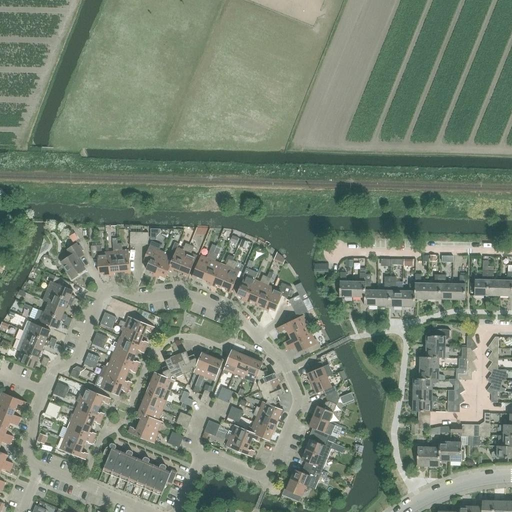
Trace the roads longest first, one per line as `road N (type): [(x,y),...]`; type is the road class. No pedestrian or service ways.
road 1 (residential): [(267,359),(250,326),(223,308),(183,294),(135,301),(111,291),(76,360),(54,371),(24,446),(38,465)]
road 2 (residential): [(201,459),(268,481),(297,398),(290,373),(267,359)]
road 3 (residential): [(332,253),(511,252)]
road 4 (residential): [(153,511),(38,465)]
road 5 (residential): [(155,357),(191,341),(224,349),(235,343),(267,359)]
